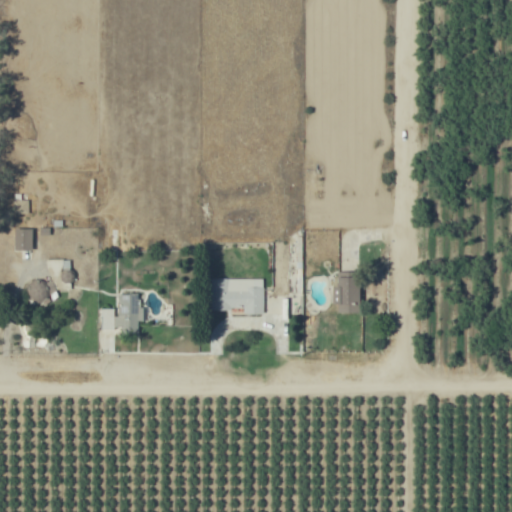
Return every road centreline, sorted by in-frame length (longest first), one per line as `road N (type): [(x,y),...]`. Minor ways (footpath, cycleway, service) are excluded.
road 1 (track): [(0,381),(511,379)]
road 2 (residential): [(411,381),(411,0)]
road 3 (residential): [(411,381),(410,511)]
